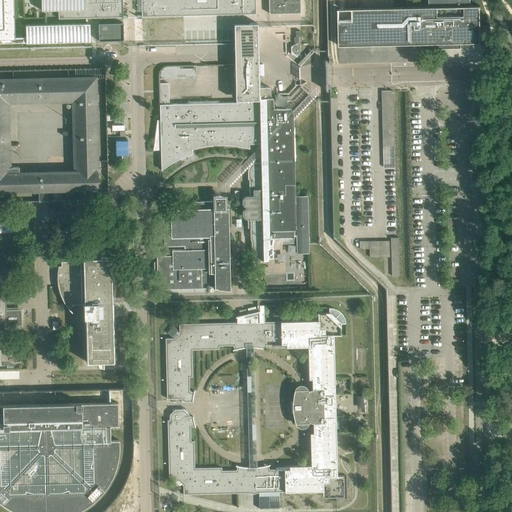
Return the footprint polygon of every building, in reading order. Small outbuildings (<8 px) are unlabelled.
[(0,0),(0,43),(90,41),(89,23),(25,25),(25,37),(14,37),(12,0),(40,0),(41,10),(58,10),(58,19),(123,17),(122,0),(0,0)] [(255,0),(141,0),(142,17),(256,14),(255,0)] [(268,0),(269,14),(300,13),(299,0),(268,0)] [(360,8),(352,8),(352,13),(352,20),(338,21),(338,36),(339,40),(339,46),(352,45),(381,45),(411,44),(447,43),(452,43),(458,43),(460,43),(469,43),(481,42),(481,33),(480,6),(471,6),(470,0),(428,0),(429,7),(418,7),(411,7),(408,7),(405,7),(403,7),(398,8),(394,8),(393,8),(389,8),(386,8),(372,8),(369,8),(366,8),(360,8)] [(258,58),(257,26),(257,23),(256,23),(250,23),(233,23),(234,43),(234,54),(234,59),(234,62),(234,64),(235,77),(235,100),(240,100),(258,99),(258,88),(258,76),(258,75),(258,58)] [(291,54),(297,57),(298,54),(299,53),(299,46),(298,46),(296,43),(291,47),(291,54)] [(182,66),(168,66),(166,66),(165,66),(163,67),(162,68),(161,69),(160,70),(159,72),(159,73),(158,74),(158,75),(158,78),(196,77),(195,68),(182,68),(182,66)] [(0,189),(99,188),(95,88),(95,78),(0,79),(0,189)] [(291,121),(290,111),(290,108),(273,108),(273,98),(270,98),(270,87),(258,88),(258,99),(240,100),(240,102),(169,104),(168,83),(158,83),(159,107),(161,170),(171,163),(181,158),(181,159),(192,159),(191,149),(195,148),(206,146),(217,145),(228,145),(238,146),(249,148),(249,144),(260,144),(260,145),(256,149),(260,154),(260,163),(252,163),(251,164),(249,166),(248,168),(248,170),(248,173),(248,179),(249,179),(249,196),(246,196),(245,196),(244,196),(244,197),(243,197),(243,198),(242,198),(242,199),(242,200),(241,200),(241,201),(242,201),(242,202),(241,202),(242,203),(242,204),(243,205),(243,206),(244,206),(245,206),(245,207),(246,207),(247,207),(247,208),(246,208),(245,208),(244,208),(244,209),(243,209),(243,210),(242,210),(242,211),(242,212),(242,213),(242,214),(242,215),(242,216),(243,216),(243,217),(244,218),(245,218),(245,219),(246,219),(250,219),(248,220),(248,227),(250,227),(250,240),(251,240),(251,258),(254,258),(254,261),(263,261),(263,260),(267,260),(267,258),(273,258),(272,247),(269,247),(269,245),(272,245),(272,244),(273,241),(274,238),(280,237),(280,239),(281,239),(281,238),(293,238),(293,236),(296,236),(296,253),(297,253),(297,251),(308,251),(308,253),(309,253),(307,195),(295,196),(295,203),(293,203),(291,121)] [(215,288),(230,288),(228,207),(225,207),(225,203),(221,204),(221,196),(213,197),(213,200),(213,201),(194,202),(194,207),(195,207),(195,209),(170,210),(170,218),(155,218),(156,245),(188,245),(188,250),(172,250),(172,253),(168,255),(156,255),(157,289),(201,288),(201,273),(214,273),(214,288),(215,288)] [(0,223),(0,232),(15,232),(16,232),(16,231),(17,231),(18,230),(18,229),(18,228),(19,228),(18,227),(18,226),(17,225),(17,224),(16,224),(15,223),(0,223)] [(57,273),(57,276),(57,285),(60,293),(63,301),(68,308),(70,311),(72,313),(72,312),(68,308),(73,306),(73,304),(83,304),(83,318),(85,318),(86,362),(102,364),(102,366),(103,366),(103,362),(114,361),(113,315),(113,310),(113,311),(112,303),(111,303),(110,257),(85,258),(85,255),(80,255),(80,261),(61,261),(61,266),(58,266),(58,269),(57,272),(57,273)] [(0,319),(4,319),(4,326),(3,326),(3,327),(22,326),(22,315),(21,315),(21,313),(16,313),(16,309),(4,310),(4,296),(0,296),(0,319)] [(340,324),(345,324),(345,321),(344,319),(343,316),(342,314),(340,312),(338,311),(336,309),(334,308),(331,308),(329,308),(329,313),(317,313),(318,320),(254,322),(249,321),(244,322),(189,324),(179,324),(179,333),(174,338),(165,338),(167,399),(180,399),(183,401),(189,401),(189,391),(189,377),(192,376),(191,349),(218,349),(218,345),(242,345),(242,347),(240,348),(249,347),(258,348),(258,347),(256,347),(256,344),(280,344),(280,347),(308,346),(308,374),(311,373),(312,389),(308,390),(307,389),(307,388),(306,387),(305,386),(305,385),(304,385),(302,384),(301,384),(300,384),(299,384),(298,385),(297,385),(296,386),(295,386),(295,387),(294,388),(294,389),(291,401),(292,412),(295,422),(295,424),(296,425),(297,426),(298,427),(299,427),(300,427),(300,428),(301,428),(303,428),(305,427),(306,426),(307,425),(308,424),(308,423),(308,422),(308,421),(313,422),(313,438),(310,438),(310,465),(283,466),(283,469),(260,470),(260,467),(261,467),(261,466),(255,467),(254,468),(251,468),(250,467),(244,467),(245,468),(245,470),(221,470),(222,467),(194,468),(194,441),(190,441),(190,416),(189,416),(189,414),(186,411),(172,412),(169,415),(169,420),(167,420),(169,481),(178,480),(183,485),(183,494),(248,493),(253,494),(258,492),(323,491),(323,482),(328,477),(337,476),(335,416),(333,335),(341,335),(340,324)] [(101,494),(106,488),(109,483),(112,477),(115,471),(116,465),(118,459),(119,453),(119,447),(119,440),(110,440),(110,426),(118,426),(117,403),(0,405),(0,503),(3,506),(9,509),(13,511),(77,511),(80,511),(86,507),(91,504),(96,499),(101,494)] [(441,490),(441,477),(431,477),(431,490),(441,490)]
